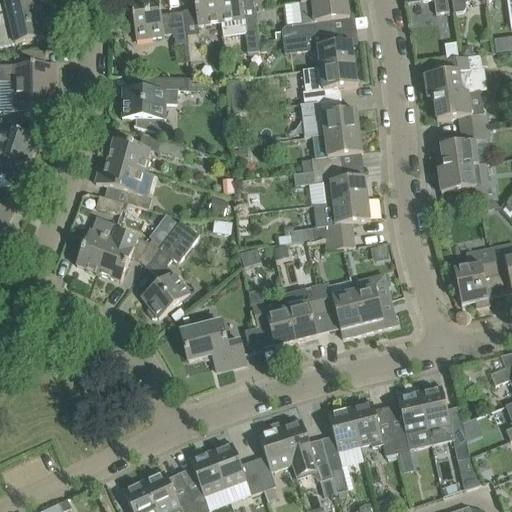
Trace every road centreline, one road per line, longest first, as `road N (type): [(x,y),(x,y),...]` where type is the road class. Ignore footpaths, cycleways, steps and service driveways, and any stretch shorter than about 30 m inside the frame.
road 1 (residential): [(442,350),(409,242),(380,0)]
road 2 (residential): [(20,292),(80,139),(89,46),(84,0)]
road 3 (residential): [(173,428),(298,385),(442,350)]
road 4 (unclassified): [(173,428),(130,348),(20,292)]
road 5 (residential): [(0,507),(173,428)]
